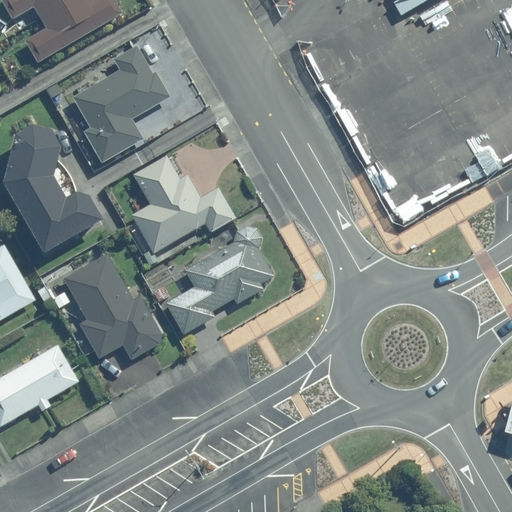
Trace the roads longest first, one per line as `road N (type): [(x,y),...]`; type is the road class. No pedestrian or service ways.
road 1 (tertiary): [(51,511),(347,331)]
road 2 (residential): [(205,0),(374,291)]
road 3 (tertiary): [(378,401),(188,511)]
road 4 (residential): [(439,402),(500,511)]
